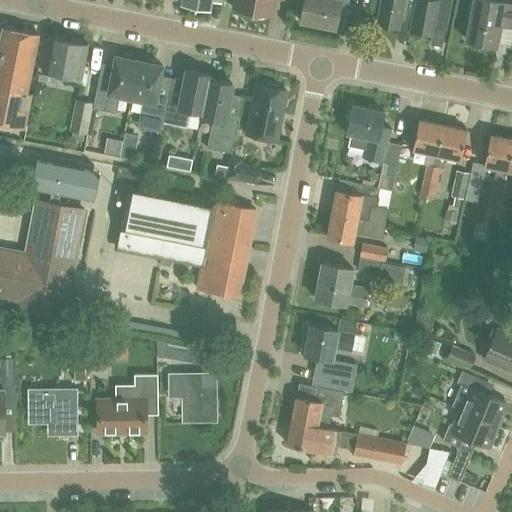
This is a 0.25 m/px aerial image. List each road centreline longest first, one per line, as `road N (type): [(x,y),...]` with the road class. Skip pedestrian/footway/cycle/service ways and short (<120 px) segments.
road 1 (residential): [(241,475),(322,61)]
road 2 (tertiary): [(322,61),(39,4)]
road 3 (residential): [(0,481),(241,475)]
road 4 (residential): [(452,511),(376,477),(241,475)]
road 5 (tertiary): [(511,100),(322,61)]
